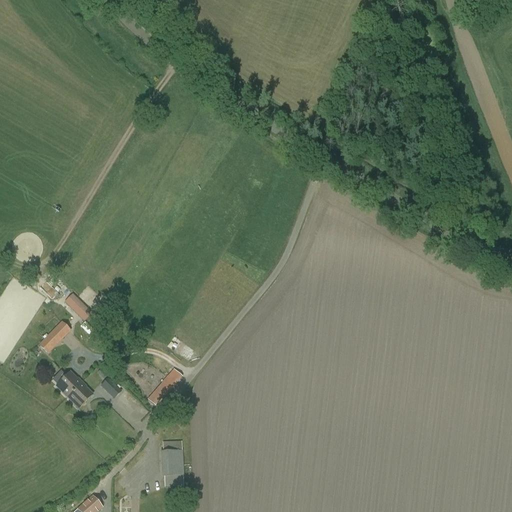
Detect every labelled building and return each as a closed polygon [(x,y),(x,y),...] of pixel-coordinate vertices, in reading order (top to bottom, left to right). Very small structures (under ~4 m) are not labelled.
[(72,294),(64,303),(84,322),(92,314),(72,294)] [(44,341),(52,349),(60,340),(52,333),(44,341)] [(156,408),(181,378),(171,370),(166,375),(146,358),(130,376),(151,395),(147,400),(156,408)] [(78,410),(92,396),(70,373),(56,387),(78,410)] [(108,380),(101,387),(114,400),(121,393),(108,380)] [(164,454),(182,452),(182,442),(163,444),(164,454)] [(182,452),(164,454),(159,454),(161,478),(164,477),(165,488),(185,487),(182,452)] [(78,511),(97,511),(102,508),(92,497),(89,500),(77,510),(78,511)]
